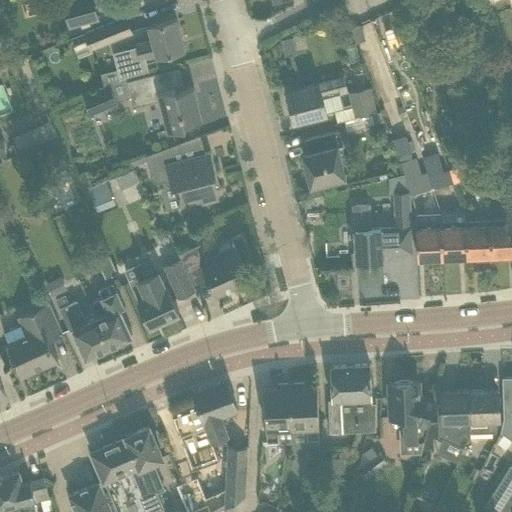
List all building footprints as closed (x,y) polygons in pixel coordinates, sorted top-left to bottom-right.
[(92,0),(69,0),(63,2),(69,25),(97,17),(92,0)] [(433,5),(419,11),(428,36),(442,30),(433,5)] [(127,17),(84,34),(90,49),(132,32),(127,17)] [(176,18),(156,23),(148,25),(152,39),(135,44),(135,46),(129,48),(130,51),(116,55),(122,77),(125,76),(148,70),(145,58),(165,54),(184,49),(176,18)] [(280,41),(282,56),(295,54),(293,39),(280,41)] [(168,130),(178,127),(198,122),(197,119),(202,118),(193,85),(176,90),(175,86),(163,89),(158,72),(126,80),(133,106),(160,99),(168,130)] [(343,107),(340,92),(346,90),(343,77),(319,83),(319,82),(287,91),(294,120),(326,112),(343,107)] [(109,83),(83,94),(91,114),(117,104),(109,83)] [(375,111),(370,87),(352,92),(357,115),(375,111)] [(371,114),(345,120),(348,131),(373,124),(371,114)] [(338,130),(324,133),(305,138),(309,152),(303,154),(311,185),(345,176),(337,146),(342,145),(338,130)] [(210,151),(191,155),(184,157),(180,142),(146,155),(153,180),(159,182),(166,181),(166,183),(172,184),(174,184),(179,203),(199,198),(200,203),(218,198),(213,176),(217,174),(210,151)] [(428,170),(427,171),(429,176),(433,188),(453,182),(449,168),(440,171),(435,152),(423,156),(428,170)] [(493,169),(488,158),(488,156),(469,162),(473,175),(493,169)] [(429,176),(427,171),(421,172),(416,158),(411,158),(400,162),(411,195),(433,188),(429,176)] [(473,175),(469,162),(449,168),(453,182),(473,175)] [(86,171),(78,174),(85,188),(92,185),(86,171)] [(116,203),(109,186),(90,194),(97,211),(116,203)] [(408,192),(394,193),(397,227),(410,226),(408,192)] [(369,205),(354,205),(357,260),(382,259),(382,253),(411,251),(410,226),(397,227),(370,229),(369,205)] [(511,253),(511,222),(510,218),(490,219),(492,254),(511,253)] [(492,254),(490,219),(466,220),(467,256),(492,254)] [(467,256),(466,220),(441,221),(443,257),(467,256)] [(443,257),(441,221),(416,222),(418,258),(443,257)] [(250,280),(236,250),(219,258),(217,253),(207,257),(199,260),(193,247),(178,253),(180,258),(191,282),(192,284),(207,278),(215,296),(250,280)] [(109,254),(104,256),(97,259),(105,278),(117,273),(109,254)] [(192,284),(180,258),(164,265),(178,297),(195,289),(192,284)] [(179,312),(171,294),(166,285),(159,269),(144,276),(142,272),(128,279),(131,285),(141,308),(150,326),(164,319),(165,321),(176,316),(175,314),(179,312)] [(59,277),(46,283),(52,296),(65,290),(59,277)] [(123,306),(112,282),(98,288),(102,297),(89,302),(96,317),(108,345),(132,334),(119,308),(123,306)] [(108,345),(96,317),(85,321),(76,300),(68,304),(64,295),(55,299),(70,330),(73,328),(85,355),(108,345)] [(18,316),(22,325),(7,331),(12,341),(7,344),(21,376),(57,359),(48,339),(61,333),(47,303),(18,316)] [(371,403),(371,383),(370,363),(354,364),(357,430),(375,429),(374,403),(371,403)] [(357,430),(354,364),(330,365),(332,399),(328,399),(330,432),(357,430)] [(511,376),(502,377),(503,397),(504,417),(500,431),(511,438),(511,376)] [(238,411),(233,398),(226,379),(193,392),(198,407),(211,442),(228,436),(221,417),(238,411)] [(424,440),(429,416),(434,400),(419,396),(418,380),(389,382),(389,399),(389,416),(403,416),(404,434),(404,441),(424,440)] [(292,426),(290,383),(277,384),(278,388),(264,389),(266,442),(278,442),(277,427),(292,426)] [(319,440),(318,406),(317,386),(304,387),(303,383),(290,383),(292,426),(306,425),(306,440),(319,440)] [(499,417),(499,409),(498,389),(470,390),(471,418),(469,418),(470,432),(496,432),(498,417),(499,417)] [(471,418),(470,390),(442,391),(442,402),(434,400),(429,416),(424,440),(422,447),(434,446),(434,435),(449,435),(465,442),(470,432),(469,418),(471,418)] [(198,407),(172,417),(191,469),(218,460),(211,442),(198,407)] [(162,457),(156,443),(149,425),(126,435),(126,436),(117,440),(129,469),(130,468),(142,495),(140,496),(147,511),(150,511),(162,507),(156,492),(164,488),(152,461),(162,457)] [(129,469),(117,440),(92,451),(104,479),(105,479),(129,469)] [(225,488),(224,507),(245,494),(247,446),(227,445),(225,488)] [(381,454),(360,468),(367,478),(387,463),(381,454)] [(345,458),(324,457),(323,471),(345,472),(345,458)] [(498,511),(511,491),(511,490),(511,464),(485,505),(497,511),(498,511)] [(17,504),(36,499),(30,480),(22,482),(19,470),(0,475),(0,511),(19,511),(17,504)] [(197,475),(176,484),(188,511),(214,511),(218,510),(224,507),(225,488),(205,496),(197,475)] [(118,511),(109,489),(104,491),(100,481),(69,494),(77,511),(118,511)]
